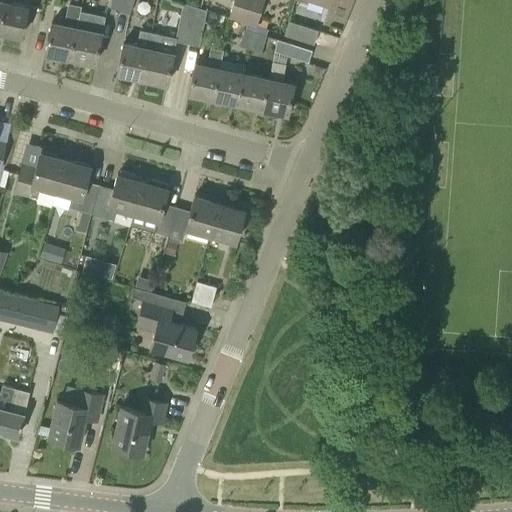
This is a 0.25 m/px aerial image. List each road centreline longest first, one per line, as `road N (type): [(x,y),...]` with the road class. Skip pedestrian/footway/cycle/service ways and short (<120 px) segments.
road 1 (residential): [(170,511),(308,169)]
road 2 (residential): [(308,169),(0,80)]
road 3 (residential): [(308,169),(377,0)]
road 4 (tertiary): [(156,511),(0,493)]
